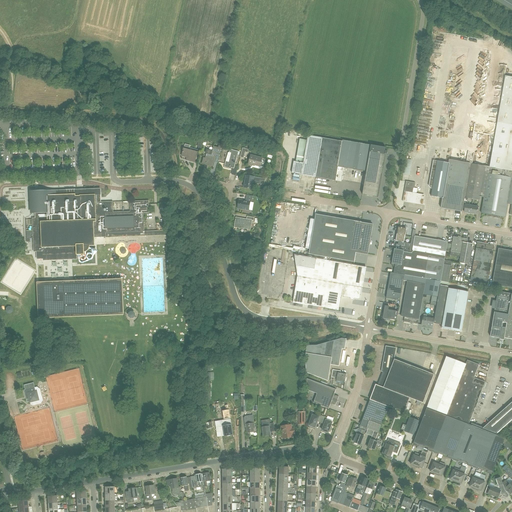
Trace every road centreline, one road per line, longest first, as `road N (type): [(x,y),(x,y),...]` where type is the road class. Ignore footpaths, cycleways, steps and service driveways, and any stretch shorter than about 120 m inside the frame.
road 1 (unclassified): [(388,213),(421,27),(418,0)]
road 2 (residential): [(366,329),(246,313),(214,232)]
road 3 (unclassified): [(478,511),(331,456)]
road 4 (unclassified): [(511,354),(366,329)]
road 5 (unclassified): [(331,456),(355,392),(366,329)]
road 6 (unclassified): [(511,234),(388,213)]
road 7 (unclassified): [(92,483),(215,462)]
